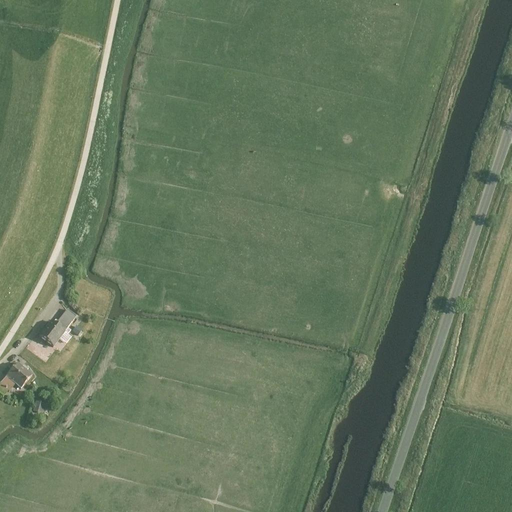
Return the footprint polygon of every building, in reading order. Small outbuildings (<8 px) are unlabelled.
[(73,318),(64,311),(56,322),(64,329),(73,318)] [(62,333),(47,322),(35,337),(50,348),(62,333)] [(80,350),(73,356),(80,364),(87,357),(80,350)] [(30,376),(14,363),(3,377),(4,377),(12,384),(19,390),(30,376)] [(12,384),(4,377),(0,382),(0,397),(1,398),(12,384)] [(44,405),(34,402),(31,412),(40,415),(44,405)]
